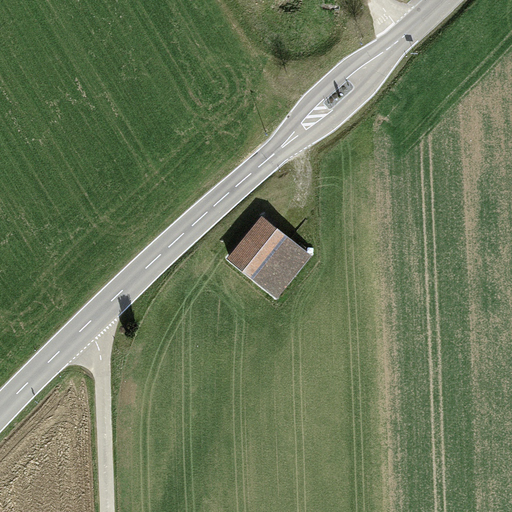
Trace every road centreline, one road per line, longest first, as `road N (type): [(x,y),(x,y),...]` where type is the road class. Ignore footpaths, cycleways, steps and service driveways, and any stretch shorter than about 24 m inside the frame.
road 1 (secondary): [(441,0),(0,411)]
road 2 (track): [(94,316),(105,511)]
